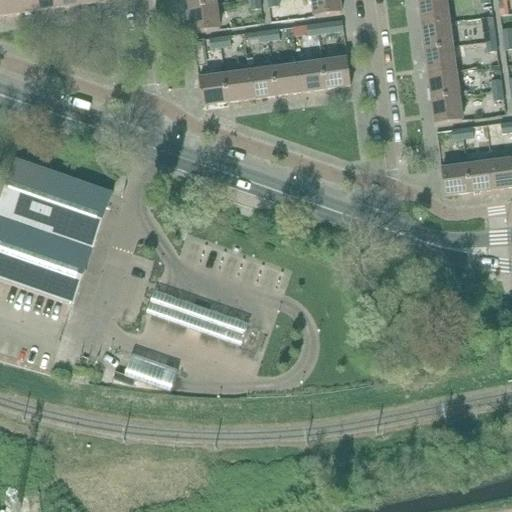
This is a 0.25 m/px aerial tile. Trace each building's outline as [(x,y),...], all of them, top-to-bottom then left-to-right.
[(0,0),(0,18),(11,17),(9,0),(0,0)] [(9,0),(11,17),(35,13),(33,0),(9,0)] [(33,0),(35,13),(60,10),(58,0),(33,0)] [(58,0),(60,10),(84,7),(83,0),(58,0)] [(188,0),(190,10),(216,7),(215,0),(188,0)] [(277,0),(272,0),(267,1),(269,10),(278,9),(277,0)] [(311,0),(314,19),(341,16),(338,0),(311,0)] [(422,29),(449,25),(446,1),(419,5),(422,29)] [(260,2),(250,3),(251,12),(261,11),(260,2)] [(193,36),(219,32),(216,7),(190,10),(193,36)] [(318,37),(343,34),(342,24),(317,27),(318,37)] [(426,53),(453,50),(449,25),(422,29),(426,53)] [(309,38),(318,37),(317,27),(307,28),(309,38)] [(504,43),(511,41),(511,31),(502,33),(504,43)] [(267,34),(269,44),(280,42),(279,32),(267,34)] [(260,45),(269,44),(267,34),(258,35),(260,45)] [(486,47),(496,46),(494,34),(485,35),(486,47)] [(221,50),(231,48),(230,39),(219,40),(221,50)] [(211,51),(221,50),(219,40),(210,41),(211,51)] [(483,70),(499,68),(496,46),(486,47),(488,61),(482,62),(483,70)] [(429,78),(456,74),(453,50),(426,53),(429,78)] [(351,88),(350,81),(347,62),(322,65),(324,80),(326,92),(351,88)] [(326,92),(324,80),(322,65),(298,68),(299,80),(301,95),(326,92)] [(301,95),(299,80),(298,68),(273,71),(274,80),(277,98),(301,95)] [(277,98),(274,80),(273,71),(249,75),(249,80),(252,102),(277,98)] [(224,78),(209,80),(208,74),(198,76),(202,108),(228,105),(224,78)] [(459,99),(457,81),(456,74),(429,78),(432,102),(459,99)] [(252,102),(249,80),(249,75),(224,78),(228,105),(252,102)] [(493,95),(502,94),(501,83),(491,85),(493,95)] [(502,94),(493,95),(494,105),(504,104),(502,94)] [(435,127),(462,123),(459,99),(432,102),(435,127)] [(502,137),(511,135),(511,132),(511,125),(500,126),(502,137)] [(462,131),(463,142),(473,140),(472,130),(462,131)] [(453,143),(463,142),(462,131),(451,133),(453,143)] [(0,283),(73,309),(112,195),(16,162),(0,208),(0,283)] [(494,192),(511,189),(511,162),(491,166),(494,192)] [(470,195),(494,192),(491,166),(467,169),(470,195)] [(445,199),(470,195),(467,169),(442,172),(445,199)] [(209,313),(204,311),(194,308),(186,330),(201,335),(209,313)] [(174,384),(178,373),(132,358),(129,368),(125,378),(115,374),(112,382),(133,389),(136,382),(170,394),(174,384)]
